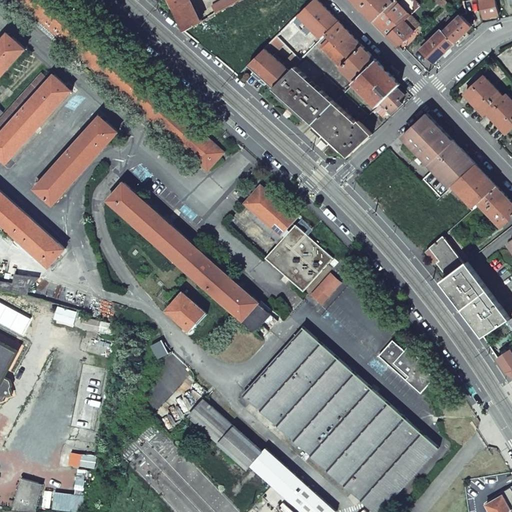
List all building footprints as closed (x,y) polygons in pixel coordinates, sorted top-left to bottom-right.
[(224,152),(52,0),(17,0),(209,170),(224,152)] [(169,0),(184,32),(185,32),(185,31),(201,22),(190,0),(169,0)] [(226,0),(214,7),(217,12),(239,0),(226,0)] [(313,0),(298,16),(322,39),(327,35),(340,21),(326,8),(318,0),(313,0)] [(352,0),(361,9),(374,21),(394,2),(392,0),(352,0)] [(394,2),(374,21),(385,33),(388,36),(410,16),(396,0),(394,2)] [(445,0),(435,0),(445,10),(451,5),(445,0)] [(485,18),(499,14),(495,0),(483,0),(481,1),(485,18)] [(410,16),(388,36),(398,46),(401,43),(402,44),(421,26),(410,15),(410,16)] [(458,40),(472,27),(461,16),(455,22),(454,21),(444,31),(455,43),(458,40)] [(341,68),(355,83),(377,61),(370,53),(363,46),(344,26),(340,21),(327,35),(333,40),(323,49),(341,67),(341,68)] [(444,31),(443,29),(423,49),(436,62),(444,54),(455,43),(444,31)] [(0,79),(27,50),(9,34),(0,44),(0,79)] [(249,65),(275,88),(290,72),(266,48),(262,52),(249,65)] [(306,56),(296,66),(335,102),(345,93),(306,56)] [(377,61),(355,83),(379,107),(398,88),(401,84),(396,79),(377,61)] [(275,88),(314,124),(335,102),(296,66),(290,72),(275,88)] [(42,75),(0,122),(0,137),(33,101),(50,82),(42,75)] [(0,137),(0,155),(8,163),(73,91),(56,75),(50,82),(33,101),(0,137)] [(487,113),(504,97),(485,76),(465,94),(485,115),(487,113)] [(376,110),(385,119),(390,114),(392,116),(404,103),(401,100),(406,95),(405,94),(398,88),(379,107),(376,110)] [(345,93),(335,102),(358,123),(360,121),(362,123),(369,116),(345,93)] [(504,97),(487,113),(507,134),(511,128),(511,99),(507,94),(504,97)] [(335,102),(314,124),(349,157),(373,134),(362,123),(360,121),(358,123),(335,102)] [(429,164),(454,141),(452,138),(449,135),(428,113),(403,136),(429,164)] [(37,189),(55,205),(119,133),(102,117),(37,189)] [(454,141),(429,164),(434,169),(451,187),(453,185),(477,164),(454,141)] [(419,156),(415,160),(419,165),(423,161),(419,156)] [(477,164),(453,185),(475,207),(479,202),(497,186),(487,175),(477,164)] [(434,169),(423,179),(440,197),(451,187),(434,169)] [(125,183),(109,200),(209,290),(256,332),(272,314),(125,183)] [(267,258),(305,292),(334,258),(296,225),(289,233),(287,231),(298,218),(261,186),(245,204),(282,235),(283,234),(286,236),(267,258)] [(497,186),(479,202),(502,226),(509,221),(511,217),(511,201),(509,198),(497,186)] [(66,249),(0,189),(0,221),(50,266),(66,249)] [(134,225),(130,229),(191,284),(195,280),(134,225)] [(140,248),(120,230),(114,237),(115,240),(113,241),(129,255),(131,253),(133,255),(140,248)] [(438,262),(448,276),(464,264),(444,235),(427,251),(435,261),(436,263),(438,262)] [(357,260),(351,254),(347,257),(353,264),(357,260)] [(443,281),(483,337),(508,321),(511,319),(468,261),(464,264),(448,276),(444,280),(443,281)] [(330,272),(310,294),(322,305),(342,283),(330,272)] [(0,289),(29,295),(31,286),(32,287),(40,278),(16,274),(15,283),(0,280),(0,289)] [(185,291),(170,308),(193,330),(209,312),(185,291)] [(305,327),(244,395),(374,511),(381,511),(439,447),(305,327)] [(393,340),(379,356),(421,393),(435,378),(420,365),(423,361),(408,347),(405,351),(393,340)] [(19,352),(0,341),(0,401),(5,400),(6,397),(12,394),(11,388),(13,385),(11,380),(5,377),(19,352)] [(511,353),(510,350),(498,358),(511,380),(511,353)] [(190,417),(248,469),(251,466),(303,511),(337,511),(338,511),(267,448),(264,452),(206,400),(190,417)] [(486,504),(490,511),(511,511),(511,488),(511,487),(502,492),(503,495),(486,504)]
